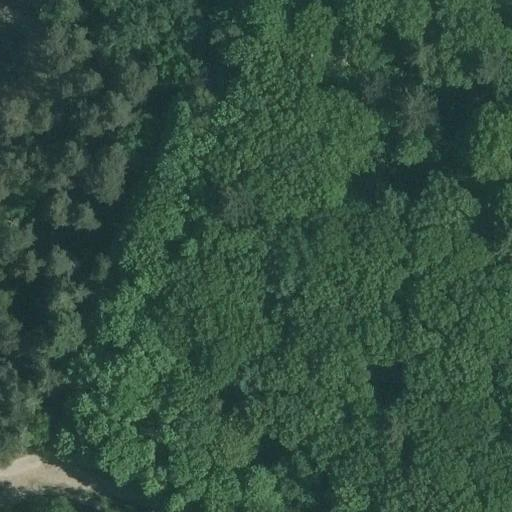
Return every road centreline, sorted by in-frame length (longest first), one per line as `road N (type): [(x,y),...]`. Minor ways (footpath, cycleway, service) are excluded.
road 1 (track): [(38,459),(69,415),(111,263),(242,0)]
road 2 (track): [(168,511),(38,459)]
